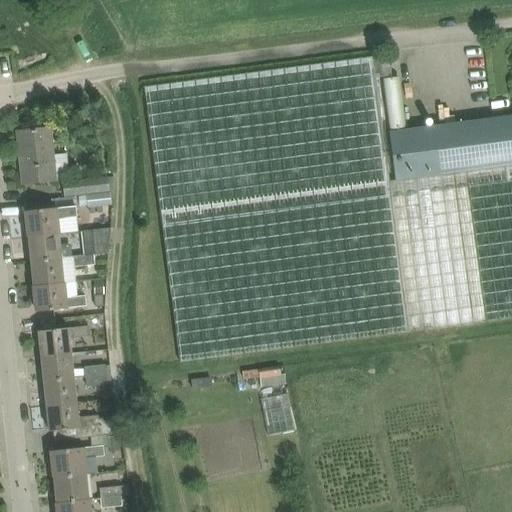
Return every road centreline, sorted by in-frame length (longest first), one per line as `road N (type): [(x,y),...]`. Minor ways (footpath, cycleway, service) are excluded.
road 1 (residential): [(0,96),(91,75),(511,22)]
road 2 (track): [(91,75),(114,113),(120,152),(116,369),(141,511)]
road 3 (residential): [(23,511),(0,280)]
